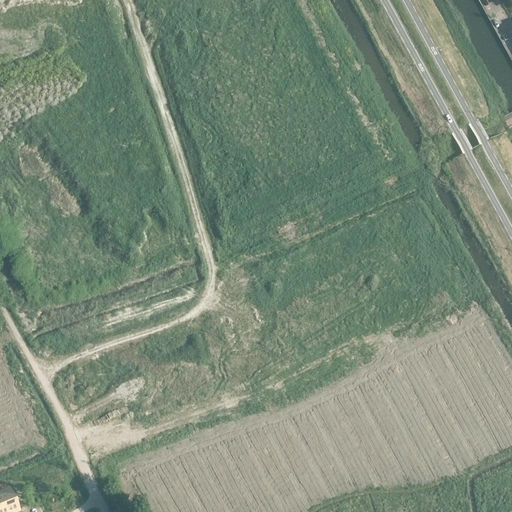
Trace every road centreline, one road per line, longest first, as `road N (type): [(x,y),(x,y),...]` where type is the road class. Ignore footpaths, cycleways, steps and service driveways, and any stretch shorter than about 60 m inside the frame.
road 1 (track): [(127,0),(179,156),(210,276),(206,293),(165,323),(29,371)]
road 2 (secondary): [(382,0),(511,235)]
road 3 (secondary): [(511,196),(404,0)]
road 4 (track): [(0,318),(105,511)]
